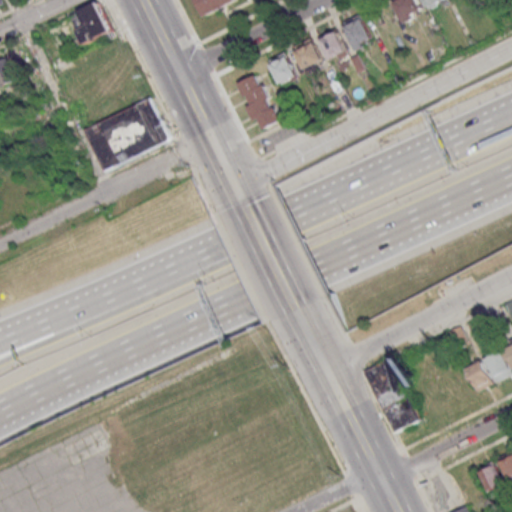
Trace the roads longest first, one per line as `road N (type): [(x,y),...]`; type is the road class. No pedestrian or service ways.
road 1 (motorway): [(29,394),(470,191)]
road 2 (motorway): [(511,116),(103,302)]
road 3 (residential): [(0,244),(210,140)]
road 4 (secondary): [(234,188),(140,0)]
road 5 (secondary): [(511,47),(325,142)]
road 6 (secondary): [(328,369),(511,275)]
road 7 (residential): [(324,0),(178,74)]
road 8 (secondary): [(398,511),(328,369)]
road 9 (residential): [(511,414),(383,480)]
